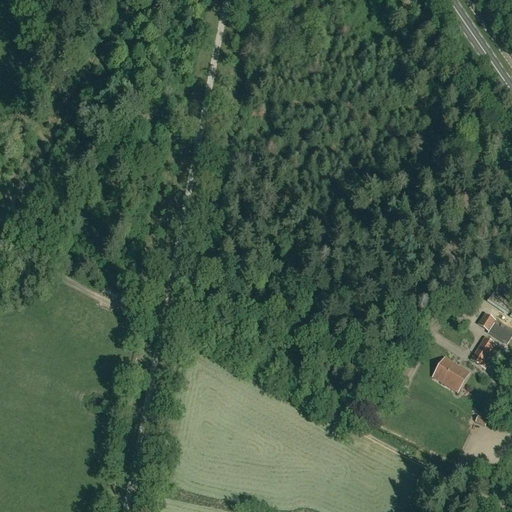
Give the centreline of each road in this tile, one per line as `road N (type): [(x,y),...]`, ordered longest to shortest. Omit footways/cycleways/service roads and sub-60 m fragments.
road 1 (track): [(0,243),(511,510)]
road 2 (residential): [(124,511),(225,0)]
road 3 (track): [(0,220),(43,144),(19,111),(27,82),(14,0)]
road 4 (track): [(443,299),(484,99),(507,83)]
road 5 (track): [(43,144),(135,0)]
